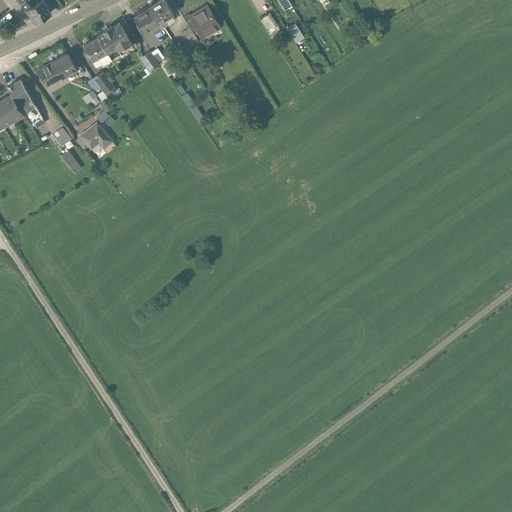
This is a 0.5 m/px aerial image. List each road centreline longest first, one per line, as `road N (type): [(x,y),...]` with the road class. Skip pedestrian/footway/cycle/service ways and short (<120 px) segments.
road 1 (track): [(511,287),(224,511)]
road 2 (track): [(179,511),(0,238)]
